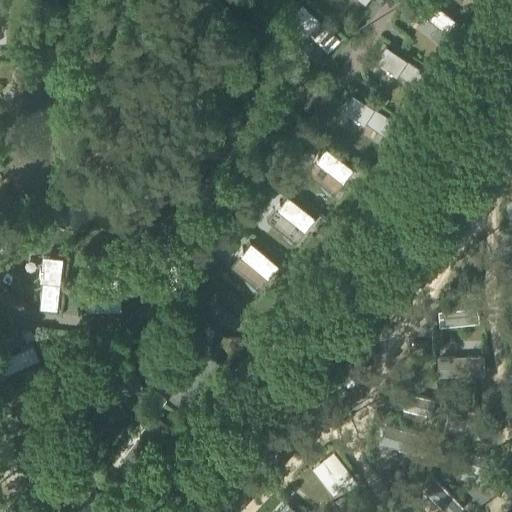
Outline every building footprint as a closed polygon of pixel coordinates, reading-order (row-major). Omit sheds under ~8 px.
[(457,21),(430,0),(417,0),(412,6),(447,34),(457,21)] [(340,40),(303,3),(290,16),(327,53),(340,40)] [(428,73),(386,46),(376,60),(418,88),(428,73)] [(395,121),(353,94),(343,109),(385,136),(395,121)] [(511,115),(484,97),(475,111),(511,135),(511,115)] [(333,193),(353,168),(324,146),(304,171),(333,193)] [(488,174),(452,149),(443,163),(479,187),(488,174)] [(314,216),(286,194),(266,219),(294,242),(314,216)] [(452,227),(416,202),(407,215),(442,240),(452,227)] [(0,269),(18,239),(1,229),(0,230),(0,269)] [(249,241),(231,266),(257,287),(276,263),(249,241)] [(192,293),(180,246),(164,251),(172,281),(153,286),(157,303),(192,293)] [(406,278),(376,253),(366,266),(397,291),(406,278)] [(39,271),(38,278),(40,279),(40,283),(41,283),(39,309),(57,311),(62,260),(42,259),(41,271),(39,271)] [(121,311),(121,267),(105,267),(105,294),(85,294),(85,312),(121,311)] [(511,269),(499,275),(504,292),(506,291),(511,288),(511,269)] [(5,270),(0,279),(9,283),(13,275),(5,270)] [(379,326),(345,296),(334,309),(368,338),(379,326)] [(479,323),(476,308),(438,311),(440,327),(479,323)] [(29,329),(21,333),(25,341),(33,338),(29,329)] [(442,338),(433,338),(434,349),(443,348),(442,338)] [(32,345),(0,359),(0,377),(39,360),(32,345)] [(361,379),(322,347),(309,362),(319,370),(318,372),(324,377),(325,375),(328,378),(329,377),(349,393),(361,379)] [(122,353),(111,360),(116,368),(127,362),(122,353)] [(203,354),(174,392),(187,402),(216,364),(203,354)] [(484,356),(438,358),(438,376),(484,374),(484,356)] [(43,365),(35,369),(39,377),(47,373),(43,365)] [(130,369),(89,394),(100,411),(141,385),(130,369)] [(159,375),(153,382),(164,391),(169,384),(159,375)] [(50,388),(13,407),(23,425),(60,405),(50,388)] [(432,401),(394,390),(390,405),(428,416),(432,401)] [(155,392),(149,399),(160,407),(165,400),(155,392)] [(151,416),(123,453),(139,466),(167,428),(151,416)] [(290,447),(260,416),(246,431),(275,461),(290,447)] [(489,430),(458,422),(446,419),(442,433),(486,444),(489,430)] [(399,448),(426,457),(432,438),(386,424),(384,430),(383,431),(380,438),(382,442),(389,444),(392,444),(400,446),(399,448)] [(297,433),(287,442),(293,448),(303,439),(297,433)] [(253,443),(246,449),(256,459),(263,453),(253,443)] [(79,444),(43,464),(52,481),(88,461),(79,444)] [(489,478),(495,463),(451,448),(446,464),(489,478)] [(333,454),(312,470),(335,498),(355,482),(333,454)] [(247,495),(217,465),(205,476),(235,506),(247,495)] [(433,476),(419,490),(442,511),(458,511),(465,505),(462,503),(433,476)] [(76,505),(69,511),(100,511),(109,501),(94,488),(78,507),(76,505)] [(295,511),(282,500),(271,511),(295,511)]
